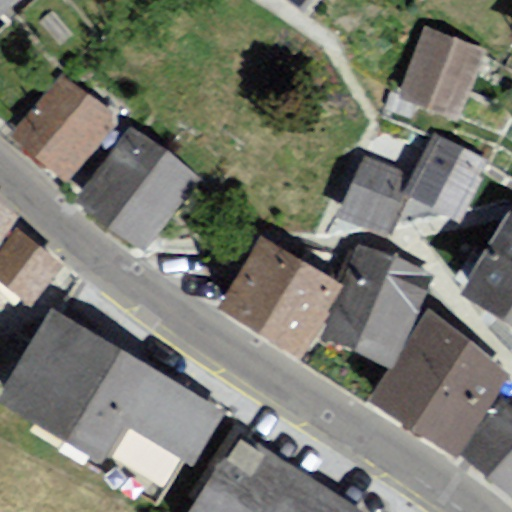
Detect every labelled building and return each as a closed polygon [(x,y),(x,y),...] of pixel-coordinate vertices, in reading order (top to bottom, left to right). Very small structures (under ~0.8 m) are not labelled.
[(0,0),(0,23),(21,0),(0,0)] [(326,0),(292,0),(315,16),(326,0)] [(487,61),(428,41),(406,106),(465,126),(487,61)] [(116,135),(59,93),(15,151),(72,193),(116,135)] [(203,185),(132,140),(83,216),(155,262),(203,185)] [(485,165),(436,140),(413,184),(462,209),(485,165)] [(410,174),(368,156),(345,209),(386,227),(410,174)] [(61,259),(0,207),(0,271),(35,301),(61,259)] [(341,280),(256,232),(217,300),(302,348),(341,280)] [(511,234),(474,308),(511,327),(511,234)] [(428,274),(362,245),(321,339),(387,368),(428,274)] [(226,405),(48,304),(0,387),(114,452),(130,423),(195,459),(226,405)] [(509,384),(428,322),(384,414),(471,467),(509,384)] [(511,422),(472,473),(511,503),(511,422)] [(366,511),(240,431),(187,511),(366,511)]
